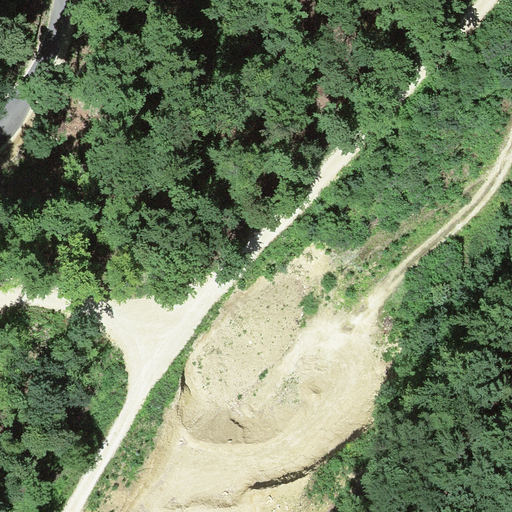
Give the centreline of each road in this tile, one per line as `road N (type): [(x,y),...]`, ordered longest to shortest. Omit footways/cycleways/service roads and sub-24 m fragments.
road 1 (track): [(494,0),(210,295),(104,312)]
road 2 (track): [(511,144),(501,171),(455,225),(380,299),(323,339)]
road 3 (track): [(210,295),(72,511)]
road 4 (unclassified): [(0,119),(53,55),(68,0)]
